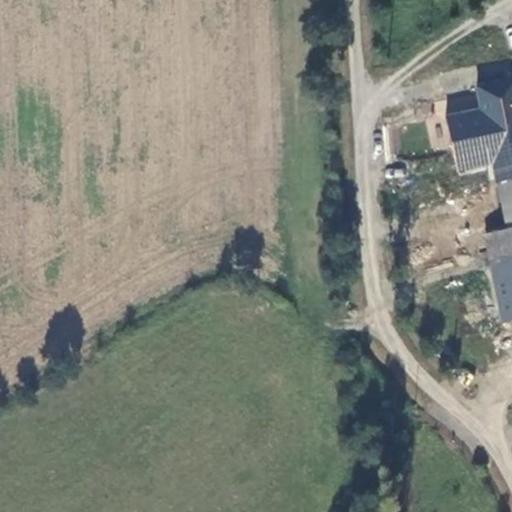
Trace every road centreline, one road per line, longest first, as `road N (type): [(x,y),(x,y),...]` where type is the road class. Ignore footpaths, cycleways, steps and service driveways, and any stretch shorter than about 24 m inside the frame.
road 1 (track): [(393,360),(366,289),(351,0)]
road 2 (unclassified): [(511,489),(393,360)]
road 3 (unknown): [(355,60),(491,0)]
